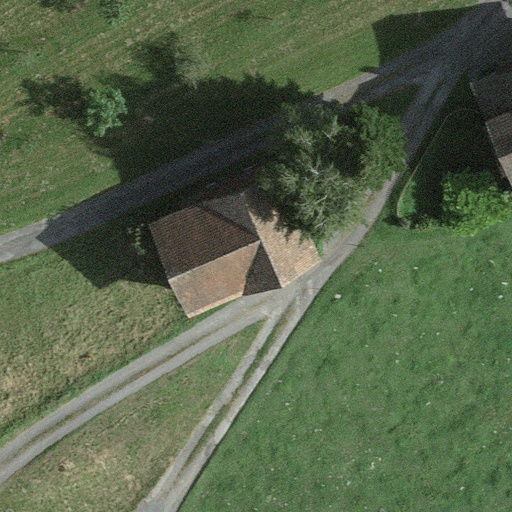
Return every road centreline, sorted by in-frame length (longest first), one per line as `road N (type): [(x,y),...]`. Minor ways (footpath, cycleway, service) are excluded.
road 1 (track): [(0,467),(303,279),(352,227),(460,49)]
road 2 (track): [(0,254),(460,49)]
road 3 (track): [(157,511),(303,279)]
